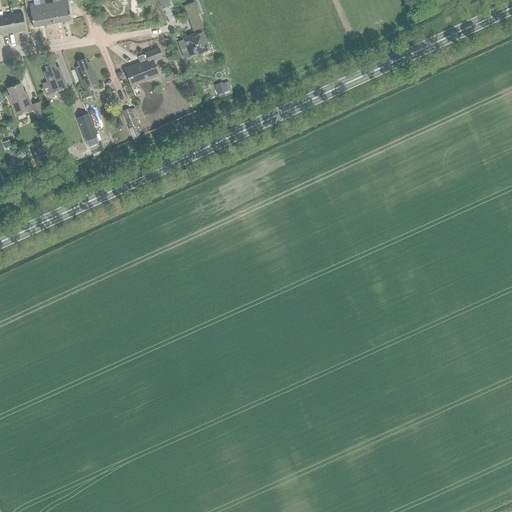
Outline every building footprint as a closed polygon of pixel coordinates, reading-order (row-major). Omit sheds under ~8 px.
[(39,0),(36,0),(33,0),(34,4),(28,5),(32,29),(44,26),(39,0)] [(57,24),(54,4),(44,6),(43,0),(39,0),(44,26),(57,24)] [(54,4),(57,24),(70,22),(65,0),(60,0),(61,3),(54,4)] [(167,0),(158,0),(162,9),(170,5),(167,0)] [(201,29),(192,4),(182,8),(191,33),(201,29)] [(13,33),(9,12),(1,13),(1,18),(0,17),(0,25),(2,35),(13,33)] [(21,14),(11,16),(10,12),(9,12),(13,33),(24,32),(21,14)] [(201,33),(185,39),(191,55),(208,49),(201,33)] [(161,58),(158,51),(145,56),(148,62),(127,70),(133,86),(157,77),(151,62),(161,58)] [(91,97),(87,89),(98,85),(94,75),(93,76),(88,64),(86,65),(84,60),(76,63),(78,68),(75,69),(86,98),(91,97)] [(43,73),(47,83),(42,84),(44,88),(48,86),(51,94),(66,88),(58,68),(55,69),(53,64),(44,67),(46,72),(43,73)] [(222,82),(214,86),(218,95),(229,91),(225,83),(223,84),(222,82)] [(45,117),(40,103),(30,107),(27,99),(25,99),(19,85),(6,90),(9,96),(6,97),(15,118),(34,111),(37,120),(45,117)] [(132,111),(117,117),(126,140),(141,134),(132,111)] [(97,138),(89,115),(77,119),(85,142),(97,138)] [(10,140),(3,143),(5,149),(12,146),(10,140)] [(68,148),(62,150),(65,160),(67,164),(73,162),(68,148)]
